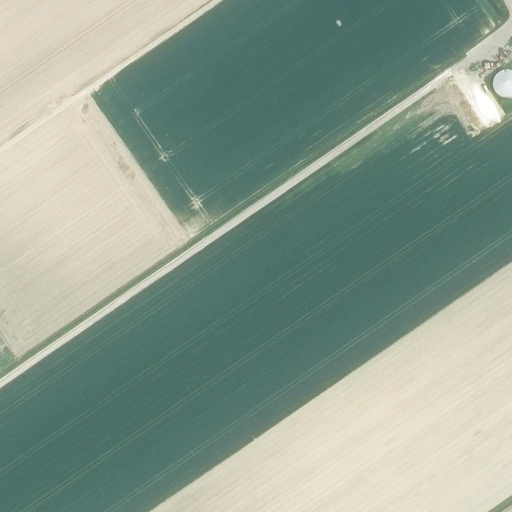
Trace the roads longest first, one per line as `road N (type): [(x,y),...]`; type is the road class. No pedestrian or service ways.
road 1 (track): [(0,384),(511,29)]
road 2 (track): [(0,149),(216,0)]
